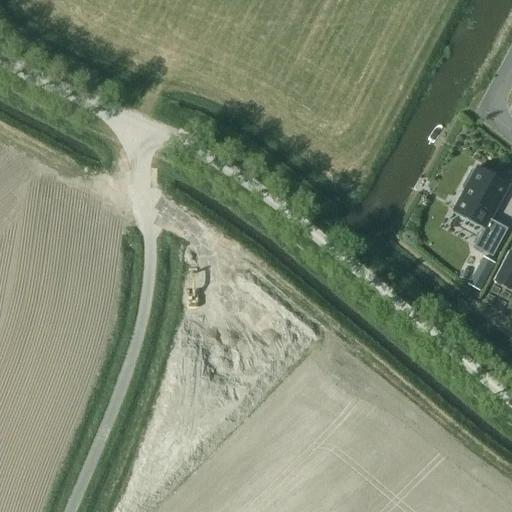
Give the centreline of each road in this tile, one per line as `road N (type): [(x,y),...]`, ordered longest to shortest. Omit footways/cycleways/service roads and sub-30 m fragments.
road 1 (unclassified): [(511,400),(248,183),(139,124)]
road 2 (unclassified): [(71,511),(124,373),(147,282),(139,124)]
road 3 (unclassified): [(139,124),(0,54)]
